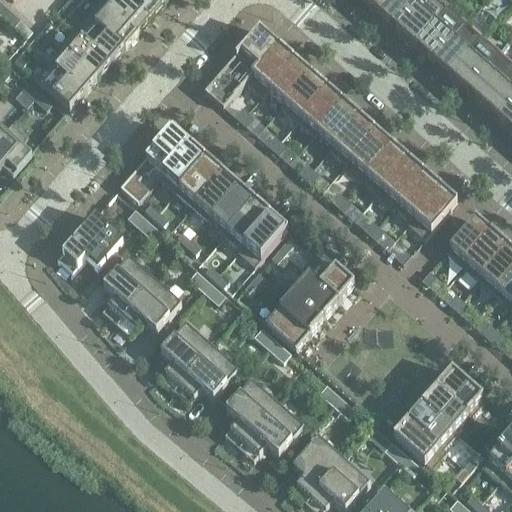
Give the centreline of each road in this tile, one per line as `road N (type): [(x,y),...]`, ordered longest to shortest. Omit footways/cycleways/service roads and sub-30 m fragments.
road 1 (residential): [(242,511),(148,434),(0,268)]
road 2 (residential): [(388,281),(160,81)]
road 3 (residential): [(285,0),(511,196)]
road 4 (residential): [(0,262),(160,81)]
road 5 (unknown): [(406,297),(511,202)]
